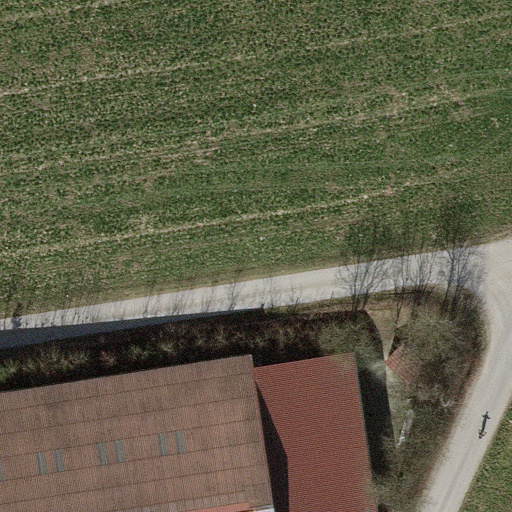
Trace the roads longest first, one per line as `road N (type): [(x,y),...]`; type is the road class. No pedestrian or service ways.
road 1 (track): [(511,252),(0,333)]
road 2 (track): [(436,511),(511,340)]
